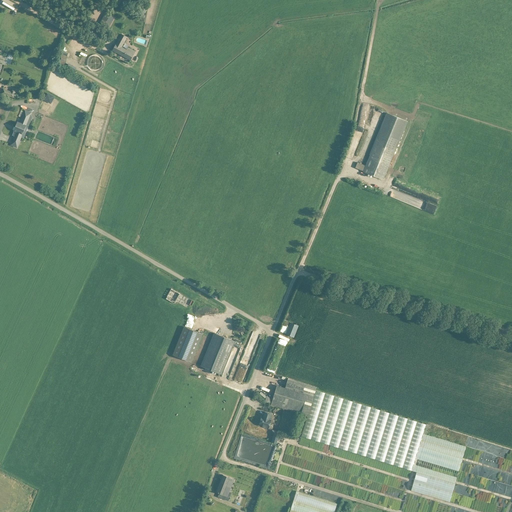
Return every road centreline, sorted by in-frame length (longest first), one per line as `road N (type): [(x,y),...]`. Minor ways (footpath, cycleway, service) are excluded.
road 1 (unclassified): [(511,337),(299,272),(276,331),(0,173)]
road 2 (unknown): [(2,0),(121,63)]
